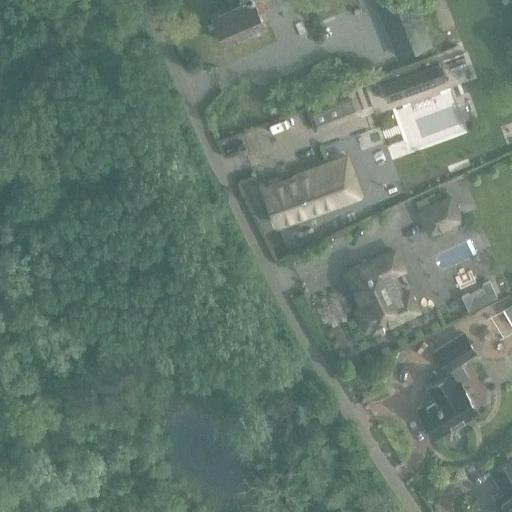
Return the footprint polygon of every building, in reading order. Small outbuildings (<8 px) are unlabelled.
[(218,26),(225,43),(265,24),(253,0),(239,0),(241,3),(217,15),(222,25),(218,26)] [(415,0),(377,0),(399,56),(431,44),(415,0)] [(438,62),(382,83),(388,100),(445,79),(438,62)] [(351,91),(335,97),(343,118),(359,111),(351,91)] [(384,194),(403,187),(381,126),(342,139),(345,147),(349,146),(352,153),(379,143),(383,156),(380,157),(385,173),(378,176),(384,194)] [(277,224),(308,213),(364,193),(356,172),(341,177),(334,159),(294,174),(295,177),(264,188),(277,224)] [(431,232),(461,218),(450,197),(420,211),(431,232)] [(391,273),(403,268),(394,249),(353,269),(356,275),(349,278),(363,306),(357,309),(366,328),(371,325),(373,329),(417,309),(408,290),(400,294),(391,273)] [(469,289),(461,293),(468,310),(497,296),(490,278),(482,282),(483,284),(469,290),(469,289)] [(459,412),(473,404),(459,382),(468,377),(459,362),(475,352),(464,333),(435,351),(449,374),(429,386),(436,398),(418,408),(423,416),(419,419),(426,431),(430,428),(435,436),(451,426),(453,429),(465,421),(459,412)] [(511,511),(511,458),(492,470),(506,493),(502,495),(507,503),(501,507),(504,511),(502,511),(511,511)]
